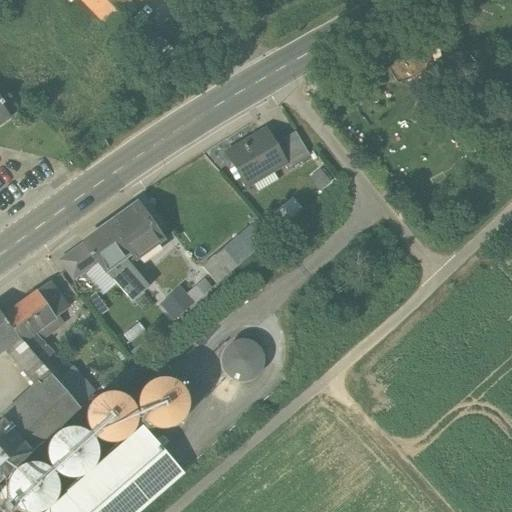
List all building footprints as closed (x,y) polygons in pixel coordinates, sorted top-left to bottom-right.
[(134,8),(125,0),(80,0),(111,31),(134,8)] [(0,101),(0,125),(9,119),(0,106),(0,104),(1,104),(0,101)] [(309,158),(294,133),(273,146),(284,164),(283,164),(287,171),(309,158)] [(271,142),(255,138),(226,155),(245,187),(283,164),(284,164),(273,146),(271,142)] [(136,206),(108,225),(129,255),(133,260),(161,240),(136,206)] [(129,255),(108,225),(84,243),(98,263),(104,271),(132,302),(148,289),(123,259),(129,255)] [(84,243),(58,262),(72,281),(98,263),(84,243)] [(222,250),(200,267),(215,285),(237,267),(222,250)] [(202,282),(167,313),(174,321),(209,290),(202,282)] [(48,284),(2,318),(20,343),(21,344),(30,338),(67,310),(48,284)] [(0,315),(0,348),(7,344),(9,347),(8,354),(12,359),(12,362),(15,367),(18,367),(24,375),(26,374),(38,363),(31,356),(21,344),(20,343),(2,318),(0,315)] [(45,346),(30,338),(21,344),(31,356),(45,346)] [(260,367),(260,362),(260,357),(257,352),(254,347),(250,344),(245,342),(239,342),(234,342),(229,344),(225,348),(222,352),(220,357),(219,362),(220,368),(222,373),(225,377),(230,380),(235,382),(240,383),(245,382),(250,380),(254,377),(258,372),(260,367)] [(45,346),(31,356),(38,363),(39,365),(52,354),(45,346)] [(38,363),(26,374),(37,389),(50,378),(39,365),(38,363)] [(37,389),(0,423),(28,455),(78,409),(50,378),(37,389)] [(184,411),(185,405),(184,398),(182,392),(178,387),(172,383),(166,381),(160,380),(153,381),(147,384),(142,388),(138,393),(136,399),(135,405),(136,412),(139,418),(143,423),(148,427),(154,429),(160,430),(167,429),(173,427),(178,423),(182,417),(184,411)] [(134,426),(135,420),(134,413),(131,407),(127,402),(122,398),(116,396),(109,395),(103,396),(97,398),(92,402),(88,408),(86,414),(85,420),(86,427),(88,433),(92,438),(97,442),(104,444),(110,445),(116,444),(122,441),(127,437),(131,432),(134,426)] [(0,423),(0,422),(0,479),(28,455),(0,423)] [(141,430),(46,511),(136,511),(179,475),(141,430)] [(96,462),(97,456),(96,449),(93,443),(89,438),(84,434),(78,432),(71,431),(65,432),(59,434),(53,439),(49,444),(47,450),(46,456),(47,463),(50,469),(54,474),(59,478),(65,481),(72,481),(78,480),(84,478),(89,474),(93,468),(96,462)] [(54,495),(55,489),(54,482),(51,477),(47,472),(42,469),(36,467),(30,466),(23,468),(17,471),(12,475),(9,480),(6,486),(6,492),(7,499),(10,504),(14,509),(18,511),(40,511),(43,511),(48,506),(52,501),(54,495)]
